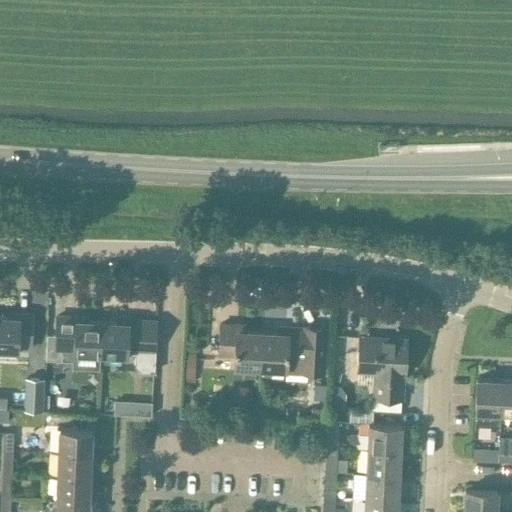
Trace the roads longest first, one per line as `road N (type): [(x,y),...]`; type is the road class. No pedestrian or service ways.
road 1 (unclassified): [(463,288),(392,265),(292,253),(0,246)]
road 2 (secondary): [(420,178),(0,160)]
road 3 (residential): [(435,511),(443,359),(463,288)]
